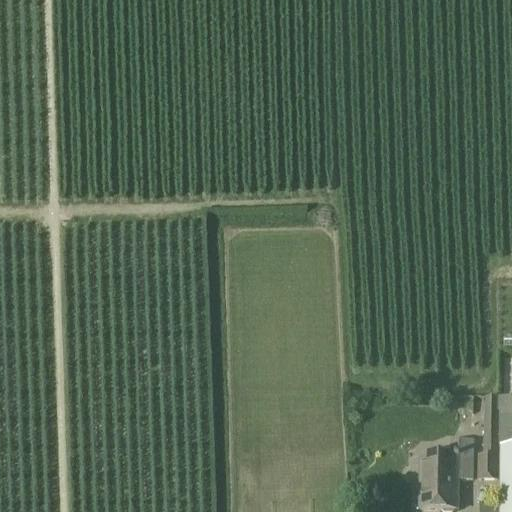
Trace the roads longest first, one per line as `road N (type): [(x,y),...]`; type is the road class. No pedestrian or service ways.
road 1 (track): [(49,0),(63,511)]
road 2 (track): [(0,210),(189,207)]
